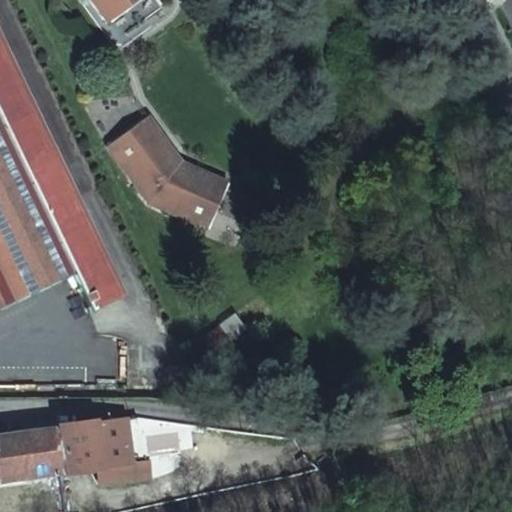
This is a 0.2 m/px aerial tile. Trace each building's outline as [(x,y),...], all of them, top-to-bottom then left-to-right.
[(133,0),(79,0),(99,26),(133,0)] [(0,65),(0,301),(50,280),(67,318),(103,302),(93,279),(77,243),(31,138),(0,65)] [(170,173),(149,143),(152,140),(139,121),(97,151),(116,178),(117,178),(117,179),(121,177),(141,205),(170,219),(168,223),(198,237),(219,191),(185,175),(183,179),(170,173)] [(234,315),(219,325),(232,346),(235,344),(248,336),(234,315)] [(219,325),(203,336),(217,356),(232,346),(219,325)] [(248,336),(235,344),(252,370),(265,361),(248,336)] [(94,424),(100,467),(101,482),(148,476),(146,462),(131,463),(125,419),(94,424)] [(100,467),(94,424),(53,430),(61,472),(100,467)] [(0,480),(61,472),(53,430),(29,433),(27,429),(22,430),(22,434),(0,437),(0,480)]
